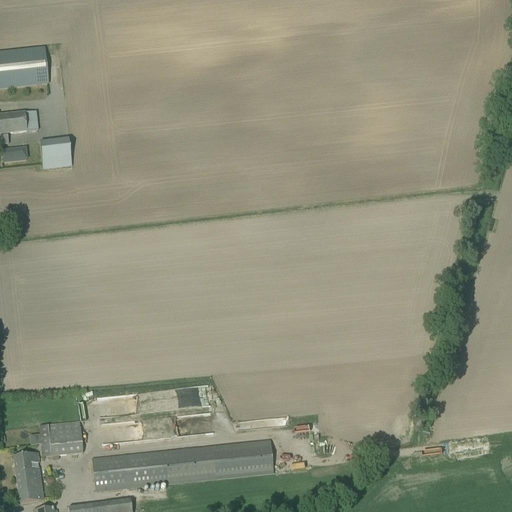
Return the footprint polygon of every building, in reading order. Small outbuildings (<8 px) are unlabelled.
[(0,54),(0,89),(47,84),(44,49),(0,54)] [(38,131),(36,113),(0,116),(0,136),(1,146),(8,145),(7,135),(38,131)] [(39,143),(42,170),(71,167),(68,140),(39,143)] [(9,152),(1,153),(2,164),(10,163),(9,152)] [(38,428),(42,459),(82,454),(79,424),(38,428)] [(273,475),(269,442),(214,448),(91,461),(94,493),(218,481),(273,475)] [(38,470),(38,465),(39,465),(37,454),(12,458),(19,506),(43,502),(39,469),(38,470)]
